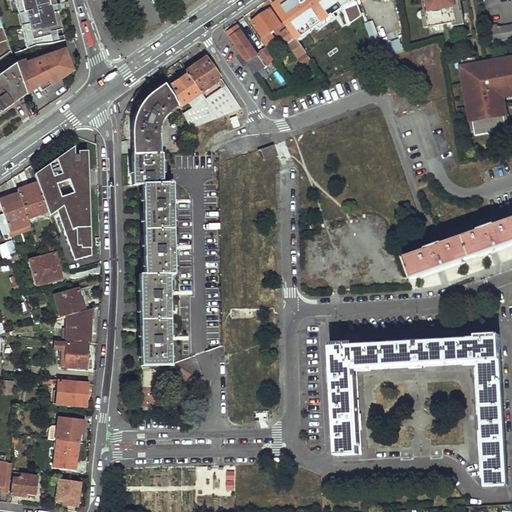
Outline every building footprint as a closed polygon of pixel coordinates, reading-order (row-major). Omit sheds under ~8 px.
[(15,0),(20,15),(27,14),(30,25),(23,27),(29,48),(37,45),(52,45),(67,41),(65,36),(53,40),(52,34),(59,32),(54,14),(47,16),(45,10),(53,8),(50,0),(15,0)] [(55,0),(50,0),(53,8),(45,10),(47,16),(54,14),(59,32),(52,34),(53,40),(65,36),(55,0)] [(308,53),(313,62),(349,37),(342,26),(361,13),(356,0),(281,0),(274,5),(290,28),(308,53)] [(423,0),(425,10),(427,16),(423,17),(424,20),(425,28),(448,24),(453,23),(454,26),(457,25),(465,24),(463,10),(461,10),(459,0),(423,0)] [(271,9),(253,22),(264,38),(263,38),(269,47),(277,41),(272,33),(282,25),(271,9)] [(427,16),(425,10),(422,11),(421,11),(420,12),(419,12),(419,13),(418,14),(418,15),(418,16),(418,17),(419,17),(419,18),(420,19),(421,19),(421,20),(422,20),(423,20),(424,20),(423,17),(427,16)] [(27,14),(20,15),(23,27),(30,25),(27,14)] [(366,24),(374,44),(381,41),(374,21),(366,24)] [(511,25),(499,28),(499,25),(488,27),(491,43),(511,38),(511,25)] [(247,39),(238,27),(229,33),(249,61),(247,63),(259,80),(267,73),(258,60),(260,58),(258,55),(251,46),(253,44),(249,38),(247,39)] [(282,34),(299,60),(305,67),(313,62),(308,53),(290,28),(282,34)] [(279,65),(262,41),(256,46),(261,53),(258,55),(260,58),(270,72),(279,65)] [(0,110),(26,94),(16,64),(13,54),(11,50),(0,57),(0,110)] [(66,51),(54,55),(63,79),(68,75),(72,66),(66,51)] [(34,58),(16,64),(26,94),(27,96),(39,88),(42,93),(48,89),(47,88),(63,79),(54,55),(45,58),(47,61),(43,63),(42,59),(35,61),(34,58)] [(207,57),(186,73),(188,75),(168,87),(184,110),(204,98),(205,100),(183,114),(190,127),(242,109),(207,57)] [(476,57),(463,59),(465,69),(466,76),(464,76),(465,84),(465,85),(465,84),(467,92),(469,91),(472,106),(469,106),(470,113),(470,114),(471,114),(472,121),(474,121),(476,131),(477,136),(491,133),(495,132),(495,133),(508,130),(508,128),(506,115),(508,115),(507,108),(508,107),(507,107),(505,99),(501,100),(501,95),(511,92),(511,57),(507,59),(507,61),(502,62),(501,60),(493,61),(486,62),(486,65),(478,67),(477,64),(476,57)] [(279,69),(271,74),(279,85),(287,80),(279,69)] [(141,103),(140,106),(138,108),(137,110),(136,112),(135,114),(134,116),(133,117),(133,119),(132,122),(132,124),(131,126),(131,129),(131,132),(131,134),(131,137),(131,141),(131,155),(158,154),(157,137),(158,133),(158,131),(159,129),(159,126),(160,124),(161,123),(162,121),(163,119),(164,118),(165,116),(167,114),(168,113),(169,112),(178,108),(173,97),(163,85),(155,90),(151,93),(148,96),(146,98),(144,100),(142,102),(141,103)] [(511,92),(501,95),(501,100),(505,99),(511,97),(511,92)] [(73,147),(34,175),(37,182),(47,211),(49,216),(56,210),(73,260),(90,255),(86,151),(77,152),(77,155),(73,156),(73,147)] [(158,154),(131,155),(132,184),(141,184),(141,191),(144,276),(138,276),(138,304),(140,366),(169,365),(168,275),(173,275),(172,183),(170,183),(170,181),(167,181),(167,184),(162,184),(161,154),(158,154)] [(27,218),(47,211),(37,182),(17,189),(18,193),(27,218)] [(8,233),(29,225),(27,218),(18,193),(0,199),(0,207),(3,216),(8,233)] [(0,224),(4,234),(8,233),(3,216),(0,217),(0,224)] [(511,221),(496,227),(496,225),(473,233),(473,236),(444,246),(443,244),(429,249),(430,250),(406,259),(414,280),(511,245),(511,221)] [(12,241),(5,244),(9,253),(15,251),(12,241)] [(0,250),(3,259),(10,257),(9,253),(5,244),(0,245),(0,250)] [(19,261),(16,254),(10,257),(12,263),(19,261)] [(35,284),(60,278),(55,254),(30,260),(35,284)] [(72,314),(91,308),(83,288),(54,296),(62,316),(72,314)] [(92,308),(91,308),(72,314),(68,336),(63,336),(63,339),(87,340),(92,308)] [(476,337),(353,345),(353,341),(331,343),(336,455),(359,453),(354,367),(478,360),(484,487),(507,486),(499,333),(476,334),(476,337)] [(59,366),(90,368),(90,360),(88,360),(88,356),(85,355),(85,344),(60,343),(59,366)] [(85,406),(87,384),(58,382),(56,400),(53,400),(53,403),(85,406)] [(77,443),(81,443),(83,421),(59,418),(56,440),(77,443)] [(73,470),(77,443),(56,440),(52,467),(73,470)] [(9,480),(11,463),(0,461),(0,484),(2,485),(3,479),(9,480)] [(35,496),(37,476),(20,473),(19,479),(12,478),(10,494),(35,496)] [(76,506),(79,482),(58,479),(55,503),(76,506)]
